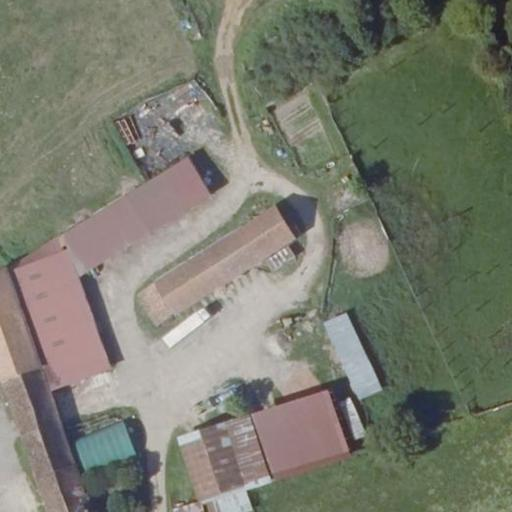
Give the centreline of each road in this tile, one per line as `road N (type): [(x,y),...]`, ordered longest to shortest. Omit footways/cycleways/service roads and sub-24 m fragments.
road 1 (track): [(150,511),(154,453),(170,416),(303,278),(315,233),(296,198),(255,174),(238,111),(241,29),(260,0)]
road 2 (track): [(0,255),(238,111)]
